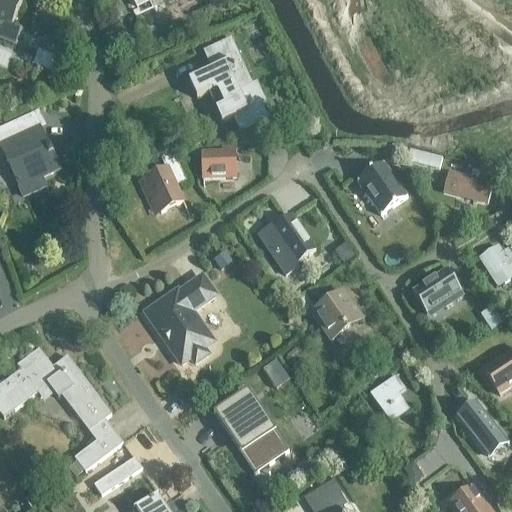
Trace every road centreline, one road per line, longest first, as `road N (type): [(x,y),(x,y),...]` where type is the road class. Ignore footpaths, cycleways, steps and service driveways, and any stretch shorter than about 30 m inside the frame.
road 1 (residential): [(385,288),(305,165),(122,284),(96,284)]
road 2 (residential): [(96,284),(94,56),(70,0)]
road 3 (residential): [(217,511),(91,318),(96,284)]
